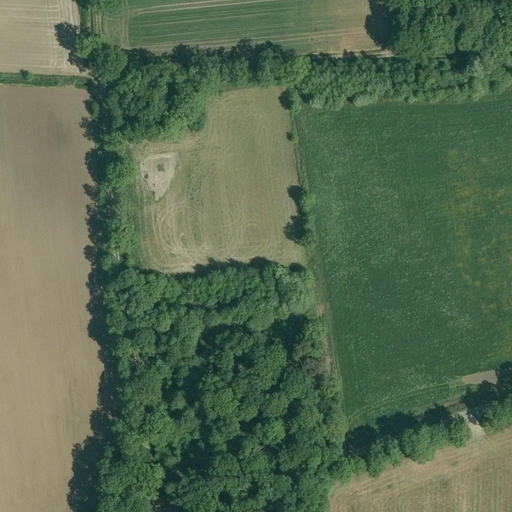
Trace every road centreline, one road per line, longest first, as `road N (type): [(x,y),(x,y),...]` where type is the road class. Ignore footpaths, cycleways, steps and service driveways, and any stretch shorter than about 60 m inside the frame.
road 1 (track): [(158,511),(122,290),(94,0)]
road 2 (track): [(104,77),(511,45)]
road 3 (unclassified): [(511,403),(166,511)]
